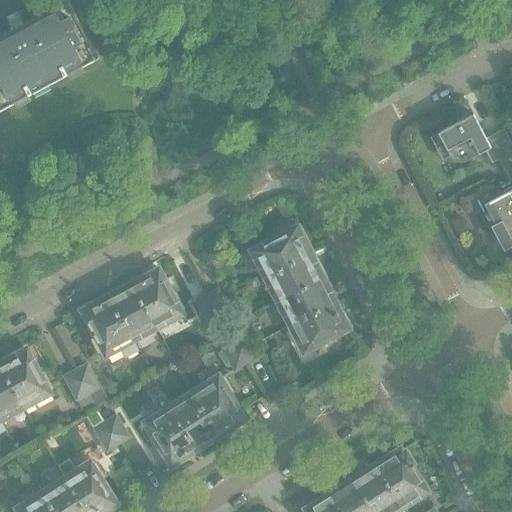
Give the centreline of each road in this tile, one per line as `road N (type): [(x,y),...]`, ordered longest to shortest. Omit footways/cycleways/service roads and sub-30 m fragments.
road 1 (residential): [(0,322),(304,159)]
road 2 (residential): [(192,511),(418,368)]
road 3 (residential): [(304,159),(418,368)]
road 4 (residential): [(479,332),(370,129)]
road 5 (residential): [(370,129),(511,53)]
road 6 (residential): [(418,368),(487,511)]
